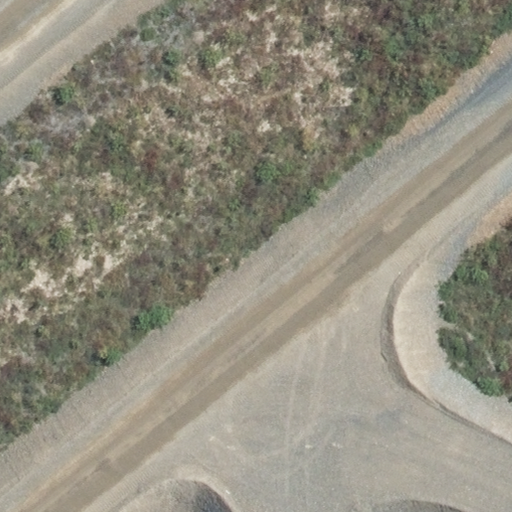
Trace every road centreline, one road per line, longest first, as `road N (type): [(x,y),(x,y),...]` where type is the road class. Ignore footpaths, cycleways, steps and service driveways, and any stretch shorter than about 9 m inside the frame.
road 1 (track): [(8,511),(511,116)]
road 2 (track): [(511,506),(212,351)]
